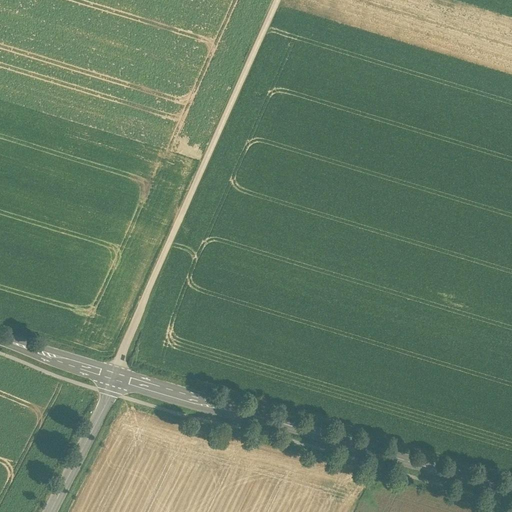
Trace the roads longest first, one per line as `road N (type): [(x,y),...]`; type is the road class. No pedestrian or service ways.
road 1 (tertiary): [(114,380),(511,498)]
road 2 (primary): [(114,380),(48,511)]
